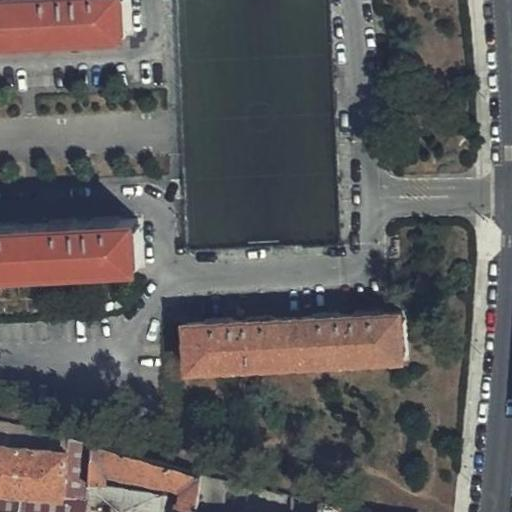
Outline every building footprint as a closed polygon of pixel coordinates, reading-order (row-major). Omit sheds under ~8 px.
[(0,0),(0,35),(68,32),(69,35),(128,32),(126,0),(0,0)] [(0,266),(79,262),(80,267),(140,264),(138,218),(0,225),(0,266)] [(402,355),(402,310),(187,323),(190,366),(402,355)] [(0,511),(84,511),(93,442),(68,434),(0,422),(0,511)] [(198,511),(202,472),(93,442),(84,511),(198,511)] [(223,511),(228,478),(202,472),(198,511),(317,511),(319,498),(294,493),(292,511),(223,511)] [(369,511),(370,510),(319,498),(317,511),(369,511)]
